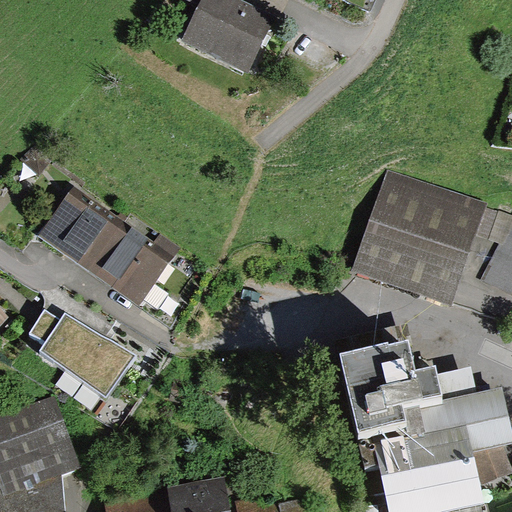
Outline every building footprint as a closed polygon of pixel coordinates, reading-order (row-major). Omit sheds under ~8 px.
[(181,38),(247,67),(273,12),(246,0),(190,0),(197,3),(181,38)] [(511,215),(474,203),(388,176),(361,258),(445,287),(466,229),(502,243),(485,275),(511,284),(511,282),(511,215)] [(67,191),(38,231),(133,301),(163,261),(67,191)] [(109,396),(135,356),(66,313),(61,321),(45,311),(33,330),(49,340),(41,353),(109,396)] [(413,355),(410,330),(381,333),(385,359),(413,355)] [(432,382),(409,387),(402,357),(342,370),(364,469),(379,466),(389,511),(403,511),(475,497),(463,439),(508,430),(500,396),(437,409),(432,382)] [(0,511),(63,511),(63,476),(83,466),(56,393),(0,413),(0,511)] [(222,511),(218,487),(109,506),(109,511),(222,511)]
